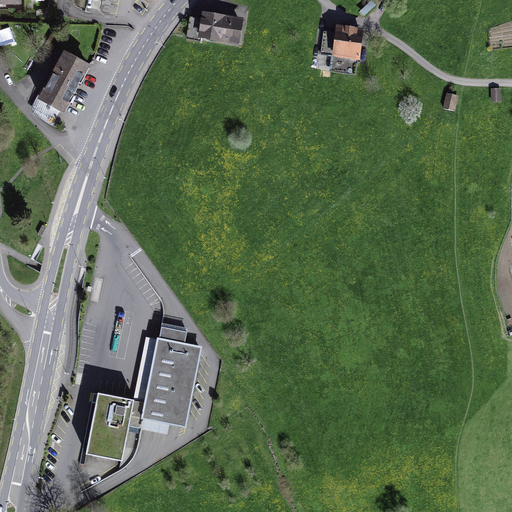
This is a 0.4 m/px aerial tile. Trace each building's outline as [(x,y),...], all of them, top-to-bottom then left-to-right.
[(0,0),(0,7),(21,8),(21,3),(46,3),(46,0),(0,0)] [(243,20),(203,13),(202,19),(189,17),(186,40),(201,42),(202,40),(240,47),(243,20)] [(324,33),(320,56),(331,57),(330,72),(356,76),(357,64),(359,63),(360,61),(364,30),(336,26),(335,34),(324,33)] [(11,29),(0,31),(0,46),(14,44),(11,29)] [(90,67),(64,53),(52,75),(53,76),(48,87),(44,85),(31,109),(46,123),(52,126),(59,113),(64,116),(70,106),(68,105),(84,76),(85,77),(90,67)] [(501,89),(491,89),(492,103),(501,103),(501,89)] [(459,97),(447,94),(443,109),(455,112),(459,97)] [(160,341),(157,340),(145,405),(134,403),(99,397),(98,403),(86,458),(121,465),(132,419),(142,420),(142,422),(186,429),(202,349),(185,345),(187,333),(161,329),(160,341)] [(145,405),(157,340),(146,338),(134,403),(145,405)]
